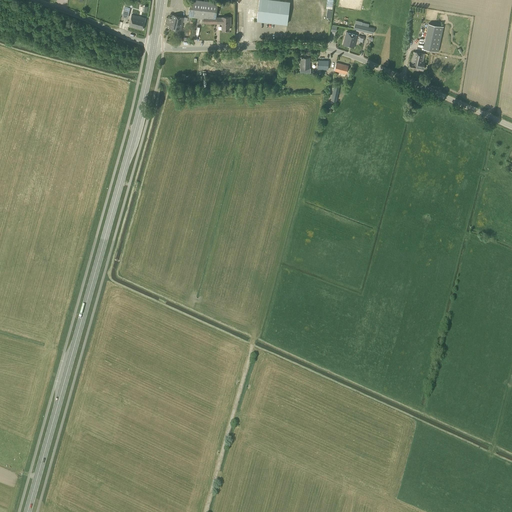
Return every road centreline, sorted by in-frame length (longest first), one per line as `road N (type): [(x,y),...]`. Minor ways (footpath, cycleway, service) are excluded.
road 1 (primary): [(27,511),(154,46)]
road 2 (unclassified): [(511,127),(332,50),(154,46)]
road 3 (unclassified): [(154,46),(36,0)]
